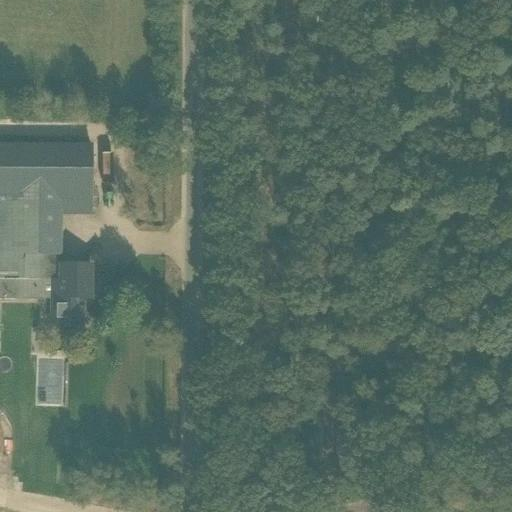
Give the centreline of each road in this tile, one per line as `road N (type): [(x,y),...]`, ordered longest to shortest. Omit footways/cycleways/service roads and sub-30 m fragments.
road 1 (unclassified): [(188,511),(189,0)]
road 2 (track): [(511,484),(342,511)]
